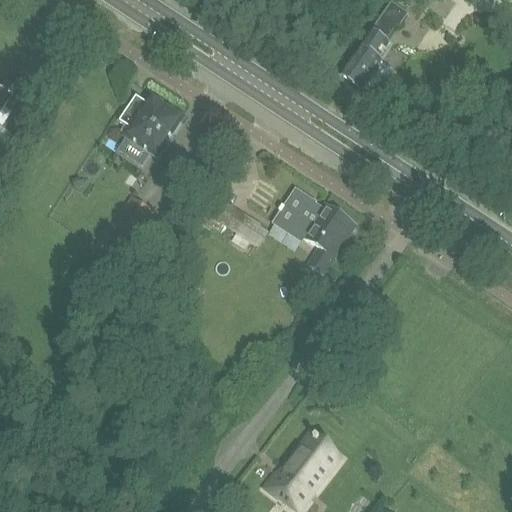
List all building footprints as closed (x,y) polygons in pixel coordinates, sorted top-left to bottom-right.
[(358,94),(359,91),(361,92),(363,91),(375,99),(393,73),(381,64),(393,48),(387,43),(397,28),(399,30),(409,15),(392,3),(340,77),(348,83),(346,86),(358,94)] [(0,115),(12,97),(0,88),(0,115)] [(167,142),(180,122),(179,118),(155,102),(151,103),(148,108),(136,100),(120,125),(126,129),(122,134),(128,138),(128,139),(157,158),(162,151),(165,154),(171,145),(167,142)] [(281,215),(274,226),(302,244),(304,241),(319,251),(307,268),(323,278),(334,261),(356,227),(325,207),(323,210),(296,192),(284,210),(283,209),(279,214),(281,215)] [(132,200),(106,241),(130,257),(157,216),(132,200)] [(230,206),(218,224),(259,251),(271,233),(230,206)] [(276,476),(265,490),(278,500),(279,499),(289,507),(295,511),(300,511),(313,496),(328,477),(340,460),(337,458),(320,444),(316,441),(316,442),(310,437),(279,478),(276,476)]
